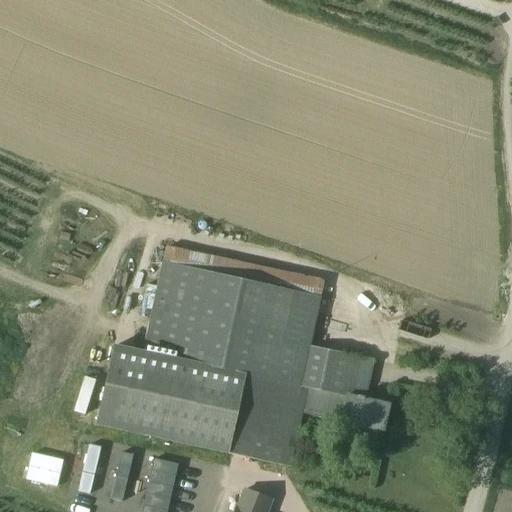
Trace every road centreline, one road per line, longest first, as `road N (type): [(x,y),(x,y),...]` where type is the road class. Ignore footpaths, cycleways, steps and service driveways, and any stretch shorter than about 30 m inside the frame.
road 1 (unclassified): [(472,511),(511,341)]
road 2 (track): [(350,316),(507,362)]
